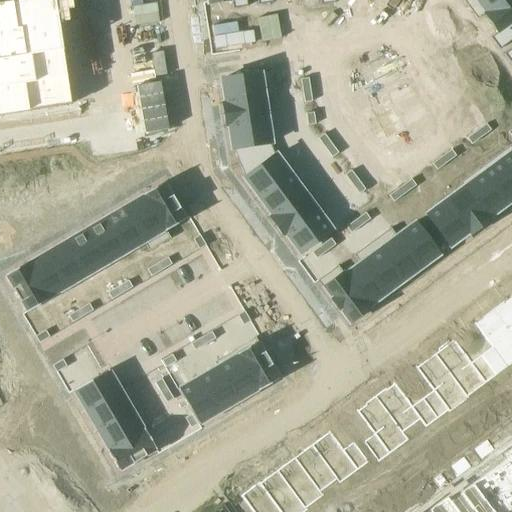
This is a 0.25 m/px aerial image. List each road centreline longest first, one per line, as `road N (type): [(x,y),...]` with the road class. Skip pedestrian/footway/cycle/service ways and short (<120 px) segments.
road 1 (residential): [(175,0),(206,178),(350,377)]
road 2 (residential): [(350,377),(153,511)]
road 3 (residential): [(511,258),(350,377)]
